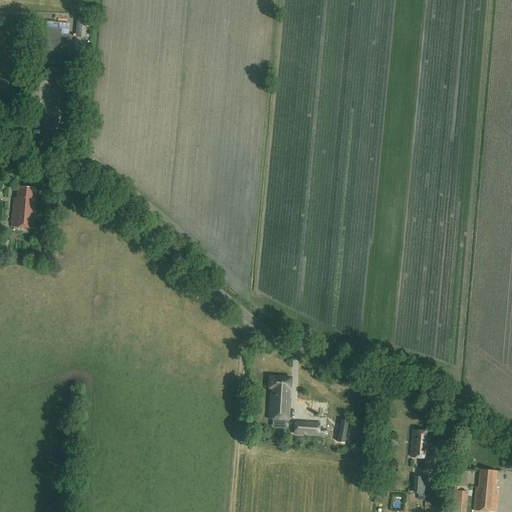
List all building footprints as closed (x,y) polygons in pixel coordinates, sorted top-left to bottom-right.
[(86,38),(88,18),(77,17),(75,37),(86,38)] [(61,30),(45,28),(38,28),(38,33),(38,38),(34,38),(32,62),(68,65),(70,36),(61,35),(61,30)] [(13,204),(11,227),(34,229),(36,200),(33,199),(34,188),(18,187),(16,205),(13,204)] [(269,377),(269,388),(270,389),(269,420),(288,420),(289,378),(269,377)] [(325,429),(319,429),(320,423),(294,421),(293,427),(293,435),(325,436),(325,429)] [(430,459),(431,432),(413,431),(411,458),(430,459)] [(497,488),(497,483),(496,483),(497,472),(481,470),(479,488),(476,487),(474,510),(492,511),(496,511),(499,488),(497,488)] [(425,499),(427,478),(415,477),(414,493),(422,494),(422,498),(425,499)] [(454,511),(466,511),(468,491),(456,490),(454,511)]
